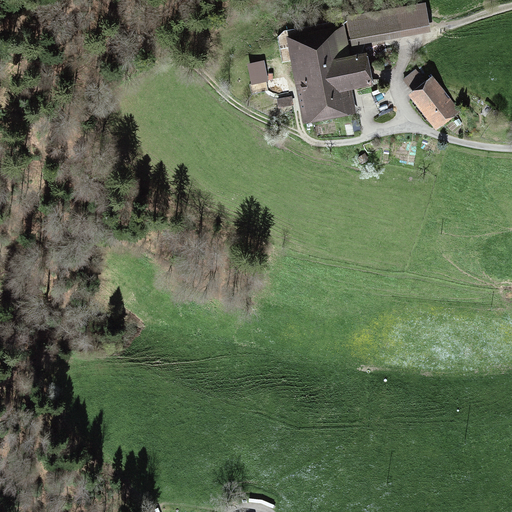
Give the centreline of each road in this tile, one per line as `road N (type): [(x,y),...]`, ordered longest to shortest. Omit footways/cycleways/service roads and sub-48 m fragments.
road 1 (track): [(380,135),(327,143),(256,118),(110,0)]
road 2 (track): [(511,6),(419,41),(396,81)]
